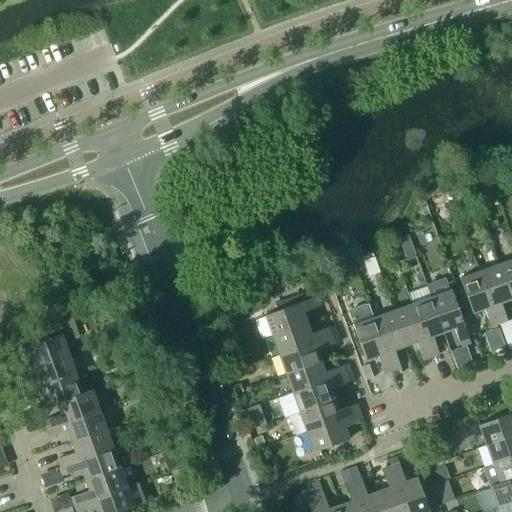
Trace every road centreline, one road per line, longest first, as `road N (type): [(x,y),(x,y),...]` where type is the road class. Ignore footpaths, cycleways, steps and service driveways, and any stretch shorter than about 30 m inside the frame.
road 1 (tertiary): [(119,142),(304,68),(511,0)]
road 2 (residential): [(238,500),(119,142)]
road 3 (tertiary): [(0,187),(119,142)]
